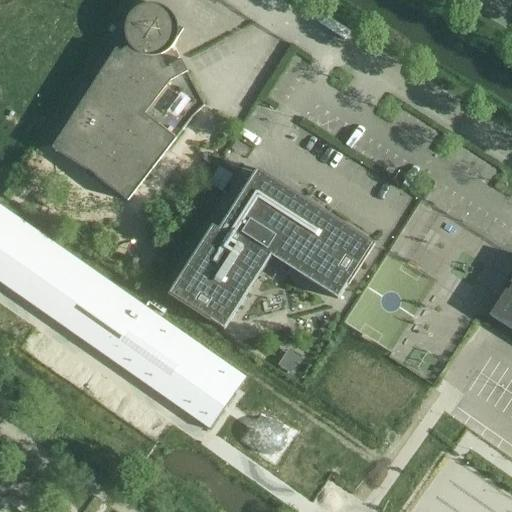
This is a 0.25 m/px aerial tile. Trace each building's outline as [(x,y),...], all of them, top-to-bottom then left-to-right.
[(178,27),(177,27),(177,25),(176,22),(175,20),(174,17),(172,15),(170,13),(168,11),(166,9),(167,9),(164,7),(162,6),(159,5),(157,5),(154,4),(152,4),(150,4),(147,4),(145,5),(140,6),(138,7),(136,9),(134,10),(132,12),(130,14),(129,16),(128,18),(126,21),(125,24),(125,26),(124,28),(124,30),(124,34),(125,37),(125,39),(127,43),(128,44),(129,46),(120,52),(115,49),(52,149),(87,171),(95,176),(95,177),(128,202),(192,119),(195,115),(198,112),(201,109),(205,106),(187,73),(180,60),(178,61),(171,49),(173,47),(174,45),(176,42),(183,31),(178,27)] [(210,321),(225,331),(271,258),(338,300),(348,286),(375,245),(257,169),(255,173),(250,174),(251,180),(218,230),(212,226),(168,295),(209,322),(210,321)] [(13,201),(22,187),(14,182),(6,196),(13,201)] [(0,206),(0,282),(209,430),(245,378),(0,206)] [(511,279),(510,283),(511,285),(507,292),(505,290),(489,316),(511,330),(511,279)]
